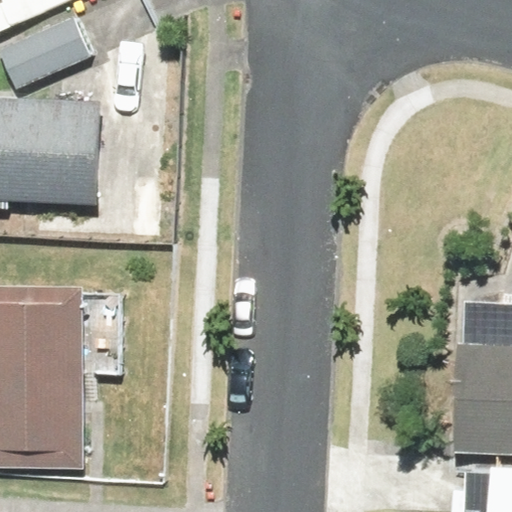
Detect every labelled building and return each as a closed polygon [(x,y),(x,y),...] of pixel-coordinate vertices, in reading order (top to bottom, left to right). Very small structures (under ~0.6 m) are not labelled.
[(71,0),(66,0),(0,27),(0,54),(9,78),(90,44),(71,0)] [(139,0),(146,15),(178,0),(139,0)] [(101,89),(0,81),(0,186),(93,193),(101,89)] [(87,267),(0,262),(0,458),(76,463),(87,267)] [(511,441),(511,287),(471,284),(468,327),(457,326),(449,437),(511,441)] [(511,511),(511,453),(489,452),(485,511),(511,511)]
